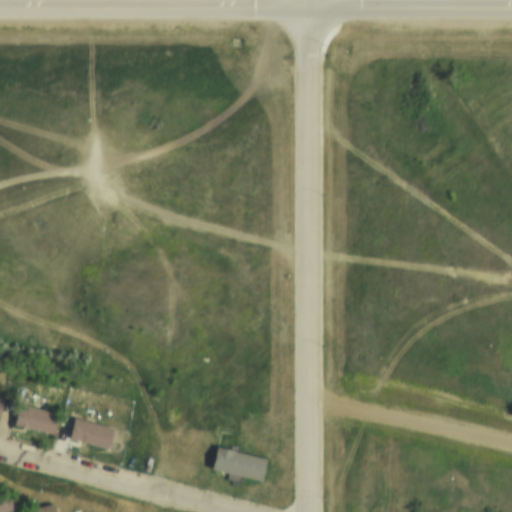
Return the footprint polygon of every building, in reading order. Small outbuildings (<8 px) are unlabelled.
[(53,413),(48,434),(9,425),(14,403),(53,413)] [(70,417),(109,427),(104,449),(64,439),(70,417)] [(213,445),(260,457),(255,480),(207,468),(213,445)] [(0,511),(0,492),(6,491),(12,510),(4,511),(0,511)] [(22,511),(21,508),(48,500),(51,511),(22,511)]
